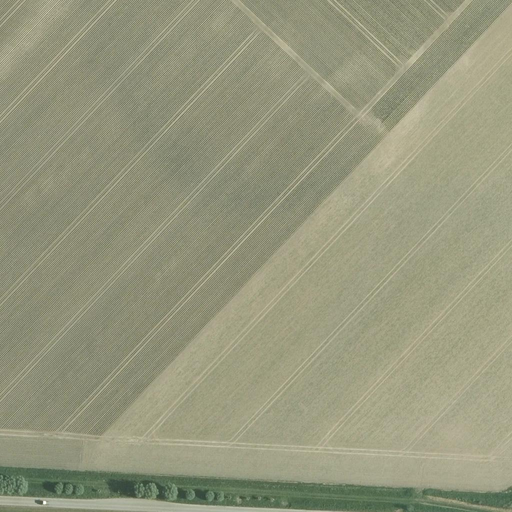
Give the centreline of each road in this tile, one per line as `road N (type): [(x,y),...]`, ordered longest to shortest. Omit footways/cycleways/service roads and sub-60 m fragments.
road 1 (track): [(0,479),(391,500),(477,511)]
road 2 (unclassified): [(223,511),(0,502)]
